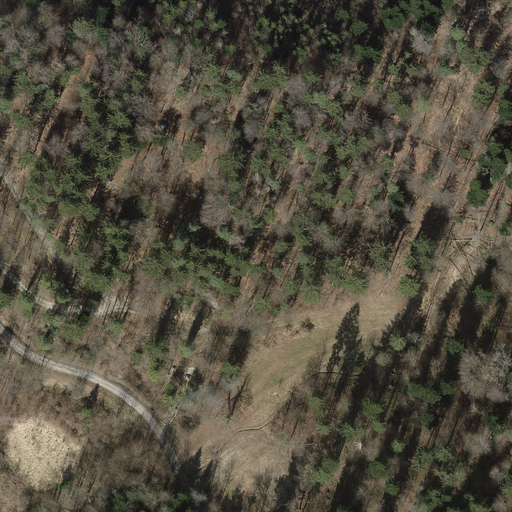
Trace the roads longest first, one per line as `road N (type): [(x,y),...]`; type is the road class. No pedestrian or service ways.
road 1 (track): [(0,259),(39,301),(61,311),(117,306),(235,329),(293,326),(347,309)]
road 2 (track): [(198,511),(145,412),(103,382),(18,348),(0,326)]
road 3 (track): [(117,306),(64,269),(0,168)]
